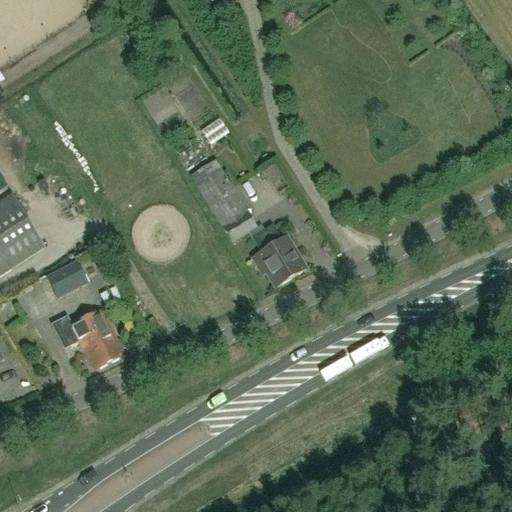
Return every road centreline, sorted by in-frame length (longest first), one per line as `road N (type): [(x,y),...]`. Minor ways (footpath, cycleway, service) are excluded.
road 1 (unclassified): [(0,435),(198,350),(511,195)]
road 2 (trunk): [(511,257),(341,337),(47,511)]
road 3 (trunk): [(114,511),(272,406),(511,271)]
